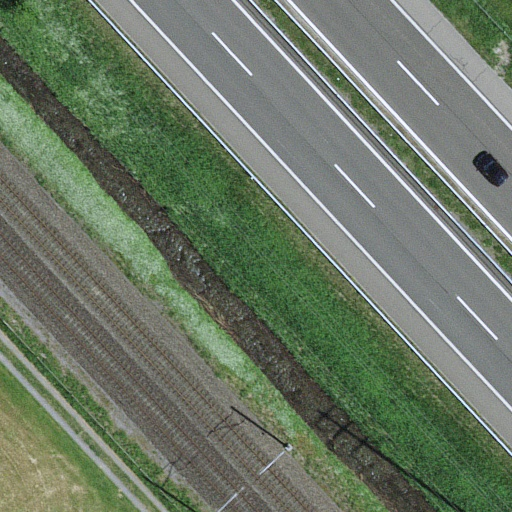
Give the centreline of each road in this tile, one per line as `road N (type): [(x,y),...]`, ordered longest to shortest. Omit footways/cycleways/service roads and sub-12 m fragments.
road 1 (motorway): [(177,0),(511,356)]
road 2 (motorway): [(511,180),(342,0)]
road 3 (track): [(163,511),(0,335)]
